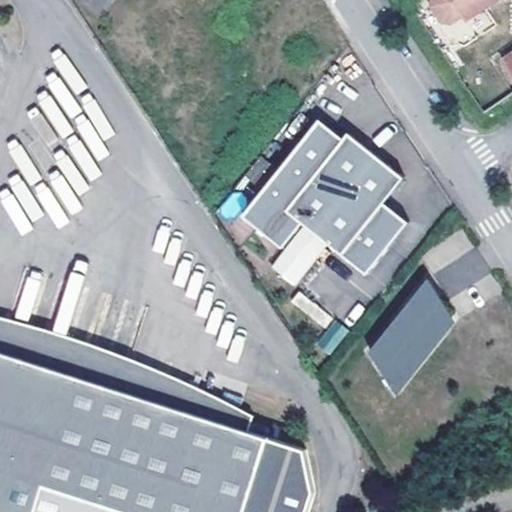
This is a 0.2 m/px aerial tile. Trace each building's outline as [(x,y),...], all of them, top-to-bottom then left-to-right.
[(135,0),(116,24),(177,127),(276,0),(135,0)] [(432,0),(431,4),(443,22),(453,24),(462,18),(465,22),(498,0),(432,0)] [(511,51),(501,60),(511,76),(511,51)] [(305,220),(370,271),(412,219),(387,199),(407,174),(351,130),(346,137),(321,117),(285,163),(293,169),(286,177),(279,171),(246,214),(286,245),(305,220)] [(293,169),(285,163),(279,171),(286,177),(293,169)] [(433,274),(374,348),(399,384),(449,321),(433,308),(445,292),(433,274)] [(324,329),(332,319),(300,291),(291,300),(324,329)] [(461,315),(445,292),(433,308),(449,321),(399,384),(402,389),(461,315)] [(0,362),(249,439),(259,410),(238,400),(221,392),(197,381),(183,375),(162,366),(148,361),(123,352),(109,347),(79,337),(65,332),(36,324),(6,316),(0,314),(0,362)] [(336,320),(315,343),(327,355),(349,332),(336,320)] [(0,511),(311,511),(318,494),(301,452),(249,439),(0,362),(0,511)]
